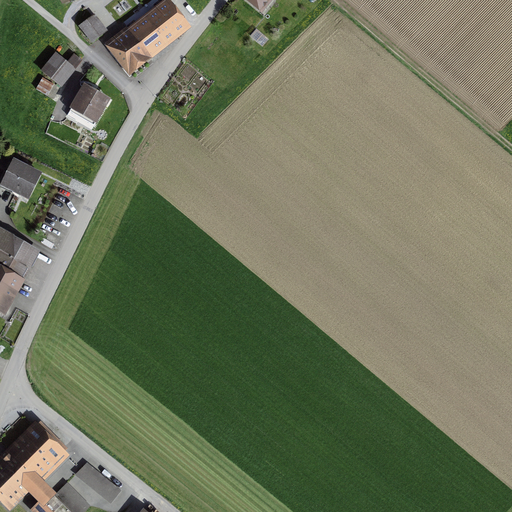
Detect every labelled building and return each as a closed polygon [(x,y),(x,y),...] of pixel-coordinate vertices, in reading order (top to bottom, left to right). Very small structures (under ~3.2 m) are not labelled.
[(127,82),(191,31),(165,0),(154,0),(151,3),(148,0),(105,0),(99,5),(118,30),(98,46),(127,82)] [(228,0),(252,21),(270,0),(228,0)] [(93,18),(80,26),(91,41),(103,33),(93,18)] [(71,60),(64,55),(59,62),(47,53),(34,71),(52,85),(71,60)] [(108,101),(85,87),(70,110),(92,125),(108,101)] [(39,174),(7,156),(0,168),(0,191),(23,204),(39,174)] [(0,269),(20,281),(36,250),(0,230),(0,269)] [(20,281),(0,269),(0,310),(2,312),(20,281)] [(70,453),(35,420),(0,455),(0,498),(10,509),(30,489),(38,498),(30,508),(34,511),(52,511),(54,510),(45,501),(57,490),(46,478),(70,453)] [(87,461),(75,473),(110,503),(121,489),(87,461)] [(82,511),(91,504),(67,481),(55,493),(73,511),(82,511)]
